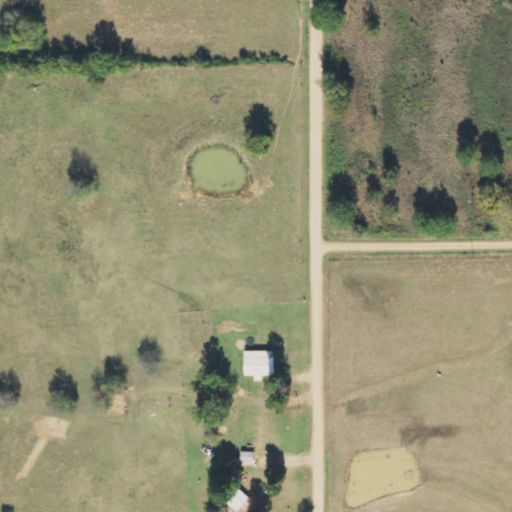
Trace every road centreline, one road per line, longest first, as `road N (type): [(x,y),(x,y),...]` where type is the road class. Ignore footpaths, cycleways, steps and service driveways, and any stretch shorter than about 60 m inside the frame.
road 1 (residential): [(319,511),(314,0)]
road 2 (residential): [(314,247),(511,239)]
